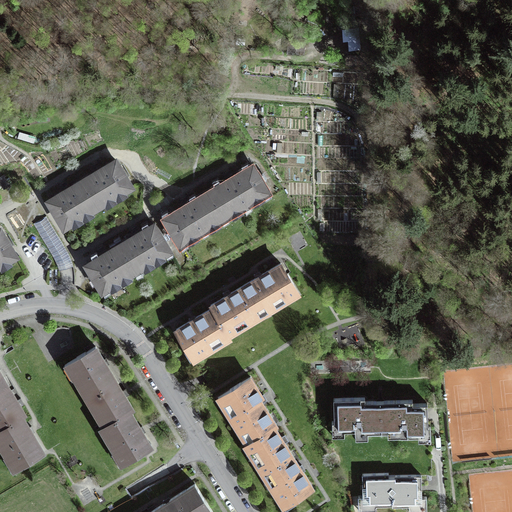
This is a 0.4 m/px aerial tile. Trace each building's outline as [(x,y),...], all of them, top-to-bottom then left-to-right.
[(345,31),(348,49),(361,47),(358,29),(345,31)] [(304,38),(293,38),(291,53),(303,54),(304,38)] [(362,60),(347,59),(347,66),(361,67),(362,60)] [(116,160),(82,180),(98,206),(132,186),(116,160)] [(252,165),(208,191),(224,218),(268,191),(252,165)] [(82,180),(48,200),(64,227),(98,206),(82,180)] [(208,191),(164,217),(180,244),(224,218),(208,191)] [(46,217),(34,224),(53,257),(56,263),(58,267),(59,271),(73,267),(72,262),(69,256),(46,217)] [(153,224),(120,244),(136,270),(169,250),(153,224)] [(0,229),(0,264),(16,255),(0,229)] [(120,244),(86,264),(102,290),(136,270),(120,244)] [(281,263),(238,288),(256,318),(298,292),(281,263)] [(212,307),(230,337),(231,336),(230,334),(256,318),(238,288),(210,305),(212,307)] [(230,337),(212,307),(176,329),(194,358),(230,337)] [(85,394),(114,377),(96,346),(66,363),(85,394)] [(133,408),(114,377),(85,394),(103,425),(100,426),(101,427),(130,410),(133,408)] [(244,443),(245,444),(276,424),(265,405),(260,398),(263,396),(250,377),(218,397),(246,442),(244,443)] [(6,382),(0,385),(0,428),(22,416),(26,414),(6,382)] [(363,432),(381,432),(381,400),(365,401),(365,397),(335,398),(334,398),(334,422),(335,422),(336,430),(355,430),(356,432),(356,434),(363,433),(363,432)] [(427,436),(427,426),(428,426),(428,403),(426,403),(413,403),(413,399),(381,400),(381,432),(400,431),(401,436),(427,436)] [(130,410),(101,427),(122,463),(151,446),(130,410)] [(22,416),(0,428),(0,443),(15,469),(44,451),(22,416)] [(263,473),(292,454),(285,442),(275,426),(277,425),(276,424),(245,444),(263,473)] [(304,473),(292,454),(263,473),(283,505),(313,486),(304,473)] [(409,508),(419,508),(419,497),(421,496),(421,475),(388,475),(388,473),(362,474),(363,496),(366,496),(366,506),(376,506),(376,505),(392,505),(392,506),(409,505),(409,508)] [(195,484),(154,510),(155,511),(207,511),(211,510),(195,484)]
